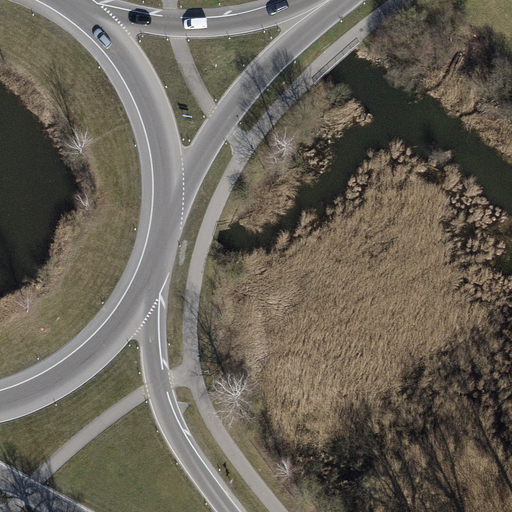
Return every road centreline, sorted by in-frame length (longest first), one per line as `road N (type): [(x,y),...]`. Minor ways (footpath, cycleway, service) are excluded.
road 1 (secondary): [(171,199),(222,120),(337,0)]
road 2 (secondary): [(230,511),(170,424),(157,385),(147,289)]
road 3 (secondary): [(309,0),(222,26),(89,14)]
road 4 (secondary): [(171,199),(152,97),(89,14)]
road 5 (secondary): [(0,407),(82,368),(147,289)]
